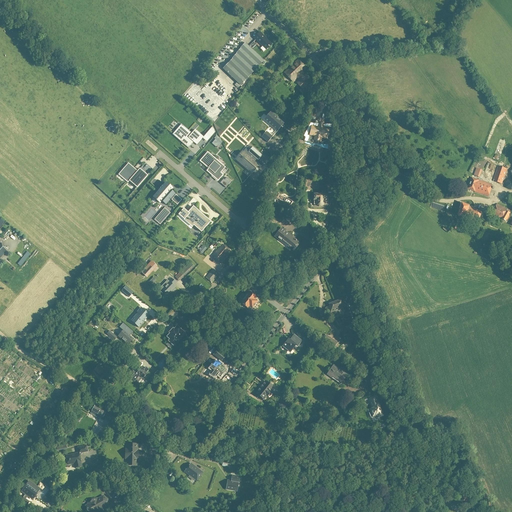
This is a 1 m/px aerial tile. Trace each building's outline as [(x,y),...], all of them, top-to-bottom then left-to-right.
[(271,44),(260,32),(254,38),(266,49),(271,44)] [(240,85),(264,60),(252,49),(256,45),(253,42),(249,46),(245,43),(240,48),(241,49),(236,54),(232,58),(232,59),(223,69),(240,85)] [(303,90),(312,81),(306,74),(303,76),(301,74),(306,69),(298,60),(284,73),(293,82),(297,78),(299,80),(296,83),(303,90)] [(263,120),(277,132),(284,123),(271,111),(263,120)] [(328,143),(329,127),(323,126),(323,125),(319,124),(318,126),(311,125),(306,136),(308,137),(307,141),(310,143),(313,138),(328,143)] [(211,137),(215,132),(212,126),(206,133),(211,137)] [(173,133),(172,134),(188,148),(189,147),(189,146),(193,142),(194,142),(196,145),(202,138),(203,137),(195,130),(192,133),(191,132),(190,133),(183,127),(176,135),(173,133)] [(266,132),(261,137),(267,142),(272,137),(266,132)] [(240,162),(239,162),(252,173),(258,166),(254,162),(257,159),(258,161),(262,155),(253,147),(251,148),(251,149),(249,152),(248,152),(246,155),(245,155),(243,158),(242,159),(240,162)] [(143,153),(149,156),(151,151),(146,148),(143,153)] [(214,162),(216,160),(207,152),(202,158),(200,161),(208,169),(206,171),(211,175),(218,181),(223,175),(221,173),(223,170),(214,162)] [(120,173),(137,187),(147,176),(140,169),(138,171),(128,163),(120,173)] [(502,184),(507,169),(498,166),(493,181),(502,184)] [(488,196),(493,185),(481,181),(482,180),(479,179),(479,180),(472,177),(467,189),(488,196)] [(165,183),(153,197),(160,203),(162,201),(166,205),(175,194),(171,190),(169,189),(170,187),(165,183)] [(326,204),(326,198),(327,198),(327,194),(314,194),(314,201),(314,204),(317,204),(317,205),(318,205),(319,206),(321,207),(322,205),(323,205),(323,204),(326,204)] [(480,217),(482,211),(469,207),(470,206),(468,206),(468,205),(462,203),(458,216),(469,219),(469,218),(473,219),(474,216),(480,217)] [(506,221),(511,211),(497,204),(492,213),(506,221)] [(184,208),(178,214),(184,220),(192,227),(193,225),(194,224),(197,227),(196,228),(201,232),(207,226),(202,222),(205,219),(206,220),(207,220),(208,219),(193,206),(192,207),(188,212),(184,208)] [(164,209),(154,220),(160,225),(168,215),(166,214),(168,212),(164,209)] [(293,249),(298,242),(281,229),(275,236),(282,242),(283,241),(293,249)] [(230,251),(222,244),(222,245),(222,244),(221,244),(219,246),(219,247),(220,247),(212,256),(220,263),(230,251)] [(200,245),(192,254),(197,259),(205,250),(200,245)] [(152,261),(141,273),(146,277),(156,265),(152,261)] [(178,281),(194,266),(190,262),(174,277),(178,281)] [(194,269),(200,276),(207,269),(201,262),(194,269)] [(212,282),(219,274),(214,270),(207,278),(212,282)] [(173,286),(176,283),(171,278),(169,281),(167,280),(158,290),(164,295),(165,293),(168,295),(170,292),(171,293),(176,288),(175,288),(175,287),(173,286)] [(121,291),(129,297),(133,293),(125,286),(121,291)] [(256,302),(254,300),(256,297),(250,292),(241,303),(247,308),(249,306),(252,308),(256,302)] [(347,308),(344,301),(342,302),(341,300),(335,302),(338,311),(347,308)] [(338,311),(335,302),(329,304),(329,306),(327,307),(326,308),(325,309),(326,312),(328,315),(338,311)] [(144,321),(146,320),(150,315),(143,309),(139,313),(137,311),(137,312),(138,313),(136,314),(131,321),(139,328),(144,321)] [(118,337),(128,345),(133,339),(127,334),(131,330),(123,323),(119,327),(124,331),(118,337)] [(173,345),(184,334),(185,335),(188,332),(183,326),(180,329),(177,327),(174,330),(173,329),(169,333),(170,334),(167,337),(170,340),(169,341),(173,345)] [(117,337),(109,331),(107,334),(114,340),(117,337)] [(298,347),(302,341),(294,335),(290,340),(288,339),(282,346),(290,352),(296,345),(298,347)] [(311,335),(308,339),(314,344),(317,339),(311,335)] [(338,343),(333,340),(326,335),(323,340),(334,348),(338,343)] [(225,356),(217,350),(213,355),(221,361),(225,356)] [(164,362),(160,358),(154,364),(159,368),(164,362)] [(222,374),(226,369),(221,366),(222,364),(220,363),(219,364),(216,361),(213,365),(210,368),(210,369),(206,369),(203,372),(206,375),(210,374),(211,374),(215,378),(217,375),(220,377),(221,376),(223,374),(222,374)] [(105,372),(101,369),(102,367),(104,369),(106,366),(102,363),(100,365),(99,364),(94,370),(100,375),(102,373),(103,374),(105,372)] [(143,378),(146,374),(145,373),(148,370),(145,368),(143,370),(139,366),(133,372),(132,371),(129,374),(131,375),(129,377),(130,378),(129,378),(132,381),(133,380),(134,381),(136,380),(138,382),(142,378),(143,378)] [(347,375),(334,366),(327,374),(340,384),(347,375)] [(264,400),(271,391),(270,390),(273,386),(266,381),(256,393),(264,400)] [(373,408),(372,409),(368,411),(371,417),(374,416),(375,416),(378,415),(378,418),(383,416),(378,404),(377,404),(375,397),(369,399),(373,408)] [(109,415),(105,413),(106,412),(95,405),(90,413),(104,421),(106,417),(108,418),(107,420),(116,426),(119,421),(110,415),(109,415)] [(138,460),(138,450),(137,450),(137,444),(127,444),(127,448),(125,448),(125,459),(127,459),(126,466),(137,466),(137,460),(138,460)] [(82,467),(80,456),(82,453),(81,453),(88,451),(86,445),(77,447),(79,453),(66,456),(68,462),(66,465),(66,466),(69,468),(69,467),(71,464),(74,464),(75,468),(82,467)] [(195,479),(197,480),(203,473),(201,471),(191,463),(185,471),(190,475),(190,476),(191,474),(195,478),(194,479),(195,479)] [(236,491),(237,491),(237,490),(237,488),(239,477),(232,476),(231,480),(231,481),(227,480),(226,489),(234,490),(236,491)] [(175,479),(168,486),(170,488),(177,482),(175,479)] [(37,493),(33,489),(35,486),(28,482),(25,487),(26,487),(23,491),(26,493),(26,494),(33,499),(37,493)] [(42,487),(42,484),(38,483),(37,488),(40,489),(38,495),(43,497),(46,488),(42,487)] [(115,490),(114,487),(111,484),(106,488),(106,491),(109,493),(115,490)] [(102,511),(103,511),(101,508),(107,504),(107,499),(103,497),(97,500),(96,499),(92,500),(89,503),(90,505),(86,507),(87,511),(88,511),(93,511),(102,511)]
